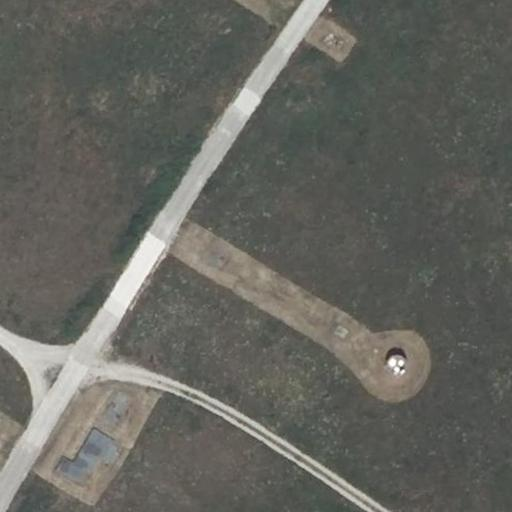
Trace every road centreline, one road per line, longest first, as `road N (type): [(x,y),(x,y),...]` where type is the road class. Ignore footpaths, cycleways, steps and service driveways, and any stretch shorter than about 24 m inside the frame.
road 1 (track): [(0,500),(72,372),(315,0)]
road 2 (track): [(370,511),(212,402),(123,373),(72,372),(0,335)]
